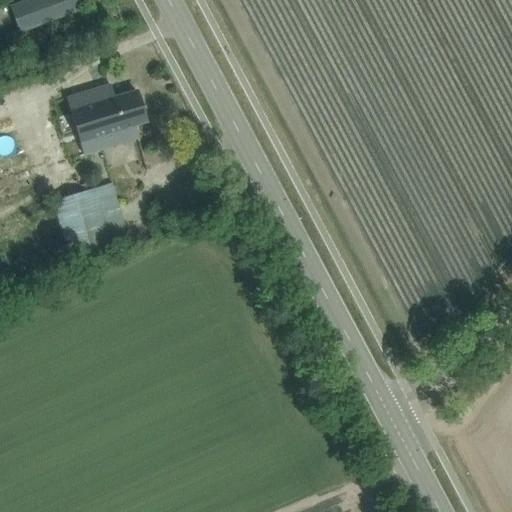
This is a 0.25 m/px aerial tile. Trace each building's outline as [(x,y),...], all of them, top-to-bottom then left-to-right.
[(80,12),(75,0),(27,0),(9,7),(20,34),(80,12)] [(110,85),(91,91),(52,103),(68,158),(119,143),(138,137),(135,125),(146,122),(136,91),(114,98),(110,85)] [(106,186),(87,192),(52,202),(70,260),(104,249),(123,244),(106,186)] [(172,207),(160,212),(166,226),(178,221),(172,207)] [(7,231),(0,232),(0,258),(8,289),(34,281),(15,219),(4,222),(7,231)]
